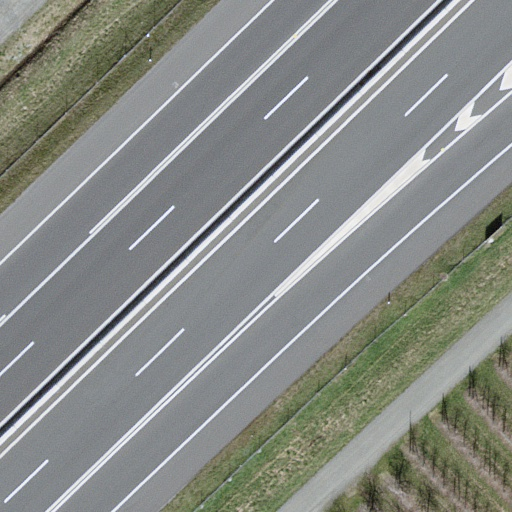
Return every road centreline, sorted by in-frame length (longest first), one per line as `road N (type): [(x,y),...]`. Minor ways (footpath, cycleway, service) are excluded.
road 1 (motorway): [(0,506),(511,11)]
road 2 (motorway): [(6,511),(511,101)]
road 3 (motorway): [(385,0),(148,230)]
road 4 (motorway): [(356,0),(148,230)]
road 5 (track): [(511,316),(301,511)]
road 6 (motorway): [(148,230),(0,373)]
